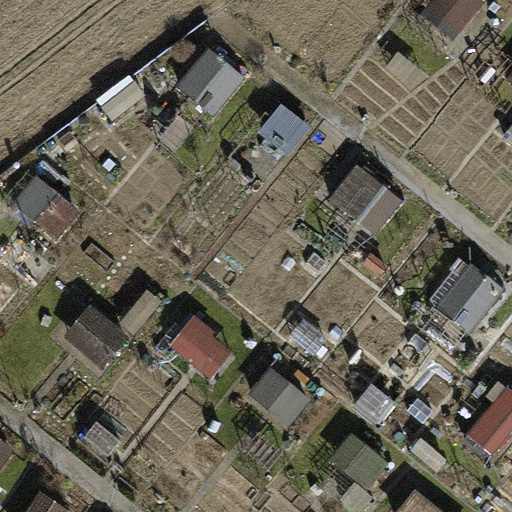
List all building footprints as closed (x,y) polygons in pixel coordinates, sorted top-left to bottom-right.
[(470,0),(442,0),(429,17),(463,43),(487,13),(470,0)] [(249,90),(212,59),(180,98),(218,128),(249,90)] [(316,140),(286,119),(265,147),(295,168),(316,140)] [(387,202),(362,180),(336,210),(361,232),(387,202)] [(36,224),(60,195),(42,181),(18,210),(36,224)] [(501,297),(478,277),(442,320),(465,340),(501,297)] [(68,353),(109,388),(137,354),(97,320),(68,353)] [(277,381),(253,411),(296,446),(321,415),(277,381)] [(511,450),(511,402),(511,401),(476,446),(501,465),(511,450)] [(376,402),(363,415),(382,434),(395,420),(376,402)] [(0,481),(18,457),(0,443),(0,481)] [(354,450),(334,473),(368,502),(388,479),(354,450)] [(66,511),(46,500),(39,511),(66,511)]
